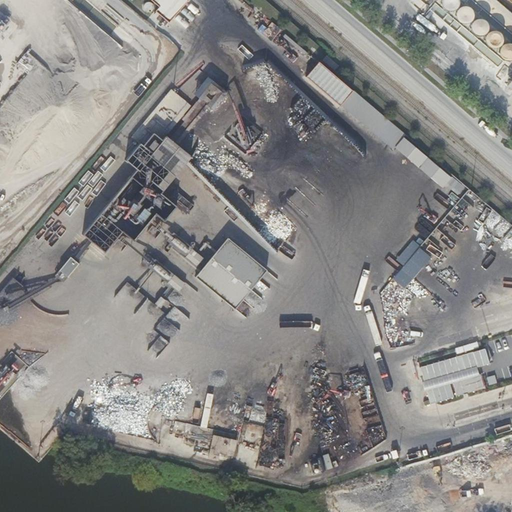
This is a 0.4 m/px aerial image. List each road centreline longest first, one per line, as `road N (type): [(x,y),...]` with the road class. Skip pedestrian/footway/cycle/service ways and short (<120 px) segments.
road 1 (unclassified): [(317,0),(511,164)]
road 2 (unknown): [(76,157),(151,65),(143,30),(109,0)]
